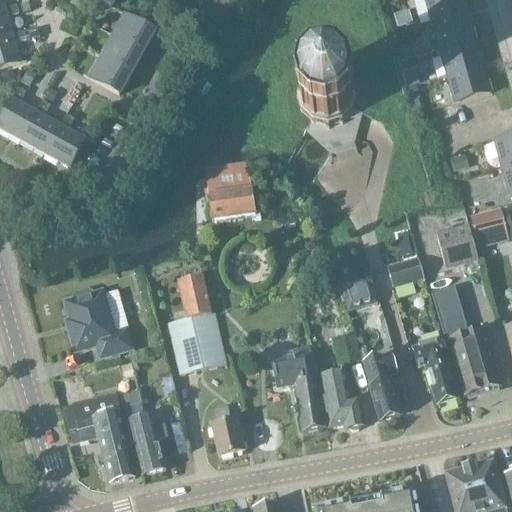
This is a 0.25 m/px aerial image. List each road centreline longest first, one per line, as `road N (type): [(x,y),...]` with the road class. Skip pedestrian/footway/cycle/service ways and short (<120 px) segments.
road 1 (tertiary): [(111,511),(511,430)]
road 2 (tertiary): [(66,511),(0,289)]
